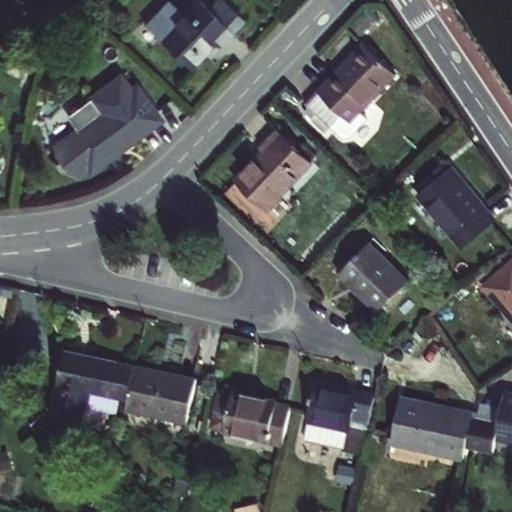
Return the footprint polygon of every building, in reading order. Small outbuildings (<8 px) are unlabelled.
[(245,24),(220,0),(217,0),(207,11),(195,0),(194,0),(179,14),(168,4),(146,26),(190,69),(218,42),(223,46),(245,24)] [(339,76),(337,74),(306,106),(317,116),(311,121),(325,135),(331,130),(342,141),(350,141),(367,123),(361,116),(397,78),(364,45),(346,64),(348,67),(339,76)] [(346,64),(337,74),(339,76),(348,67),(346,64)] [(77,132),(64,141),(52,150),(56,163),(53,165),(59,172),(62,170),(73,178),(85,169),(89,175),(161,121),(144,98),(138,103),(120,78),(89,101),(90,102),(67,118),(77,132)] [(266,153),(237,183),(268,212),(312,164),(278,131),(261,149),(266,153)] [(452,166),(418,196),(461,248),(497,220),(452,166)] [(370,244),(340,274),(378,311),(408,281),(370,244)] [(511,264),(484,287),(511,319),(511,264)] [(89,393),(128,401),(136,366),(65,350),(53,404),(54,405),(52,418),(60,422),(70,424),(80,424),(83,411),(85,411),(89,393)] [(165,418),(188,423),(197,379),(136,366),(128,401),(124,420),(162,428),(165,418)] [(362,455),(376,395),(316,382),(303,438),(343,448),(343,452),(362,455)] [(281,444),(291,402),(233,390),(232,391),(218,388),(209,429),(281,444)] [(511,442),(511,393),(506,392),(502,409),(500,420),(478,416),(478,413),(474,411),(466,449),(493,455),(497,439),(511,442)] [(391,444),(463,460),(466,449),(474,411),(402,396),(391,444)] [(480,404),(478,413),(478,416),(500,420),(502,409),(480,404)] [(185,434),(188,423),(165,418),(162,428),(185,434)]
